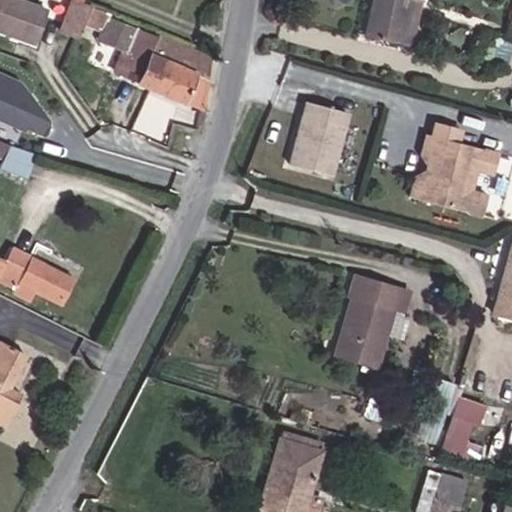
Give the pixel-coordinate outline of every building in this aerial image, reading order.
[(68,0),(67,5),(103,18),(110,0),(68,0)] [(397,0),(387,54),(441,64),(450,15),(435,12),(436,0),(397,0)] [(67,25),(0,2),(0,39),(56,58),(67,25)] [(97,52),(108,20),(103,18),(91,14),(80,47),(97,52)] [(105,69),(160,89),(175,41),(122,23),(105,69)] [(160,89),(206,106),(216,55),(175,41),(160,89)] [(64,129),(43,96),(0,81),(0,128),(33,139),(42,141),(43,138),(59,143),(64,129)] [(338,112),(297,101),(280,164),(320,175),(338,112)] [(482,137),(450,128),(446,141),(478,150),(482,137)] [(441,140),(428,187),(444,179),(446,173),(440,162),(446,141),(441,140)] [(511,159),(478,150),(446,141),(440,162),(446,173),(444,179),(428,187),(424,204),(496,223),(502,203),(485,199),(481,190),(483,181),(491,176),(508,181),(511,165),(511,159)] [(33,155),(0,144),(0,161),(26,170),(29,165),(33,155)] [(29,165),(58,174),(64,161),(33,155),(29,165)] [(56,180),(58,174),(29,165),(26,170),(56,180)] [(54,266),(36,256),(29,268),(48,278),(53,268),(54,266)] [(26,273),(0,259),(0,298),(11,305),(15,297),(33,307),(31,311),(47,320),(53,309),(80,323),(97,291),(53,268),(48,278),(29,268),(26,273)] [(355,366),(401,379),(417,316),(424,318),(430,290),(373,274),(365,303),(372,305),(355,366)] [(0,321),(9,326),(18,309),(11,305),(0,298),(0,321)] [(0,342),(9,326),(0,321),(0,342)] [(37,416),(27,410),(44,373),(13,357),(0,381),(0,397),(3,399),(0,404),(0,438),(20,449),(37,416)] [(444,444),(457,382),(433,377),(420,439),(444,444)] [(464,458),(484,401),(460,393),(440,450),(464,458)] [(302,436),(300,443),(341,456),(344,448),(302,436)] [(341,456),(300,443),(279,511),(326,511),(328,506),(341,456)] [(482,511),(490,484),(462,477),(455,502),(469,506),(467,511),(482,511)] [(467,511),(469,506),(455,502),(452,511),(467,511)]
